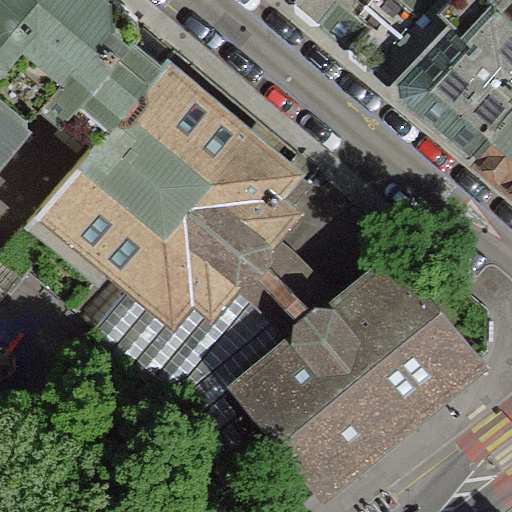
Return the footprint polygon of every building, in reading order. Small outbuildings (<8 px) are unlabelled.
[(0,0),(0,88),(31,114),(41,104),(63,122),(70,112),(100,136),(162,61),(133,38),(139,31),(138,18),(116,0),(0,0)] [(304,0),(383,64),(436,0),(304,0)] [(436,0),(383,64),(477,144),(511,101),(511,22),(500,11),(511,0),(436,0)] [(511,22),(511,0),(500,11),(511,22)] [(162,61),(100,136),(30,221),(100,279),(115,261),(141,282),(174,311),(194,287),(212,304),(233,279),(270,234),(308,187),(162,61)] [(0,88),(0,152),(31,114),(0,88)] [(511,101),(477,144),(511,173),(511,101)] [(311,270),(270,234),(233,279),(267,309),(293,342),(339,305),(311,270)] [(397,259),(339,305),(293,342),(242,385),(325,486),(479,359),(397,259)] [(174,311),(141,282),(98,335),(157,383),(136,409),(153,424),(186,398),(203,416),(242,385),(293,342),(267,309),(233,279),(212,304),(194,287),(174,311)]
